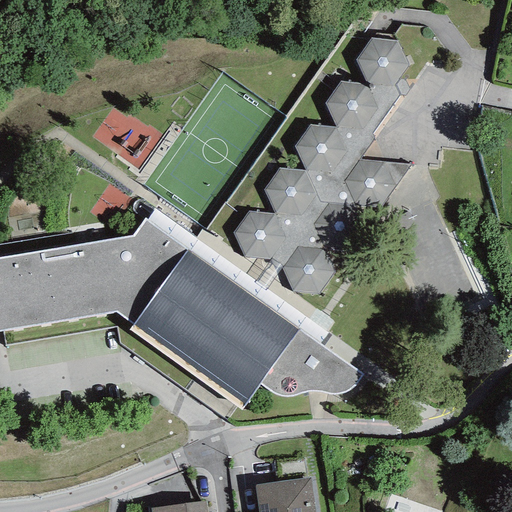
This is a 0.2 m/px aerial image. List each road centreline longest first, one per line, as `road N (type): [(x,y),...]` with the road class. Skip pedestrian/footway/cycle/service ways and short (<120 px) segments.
road 1 (residential): [(511,361),(444,421),(285,430),(214,444)]
road 2 (residential): [(214,444),(0,511)]
